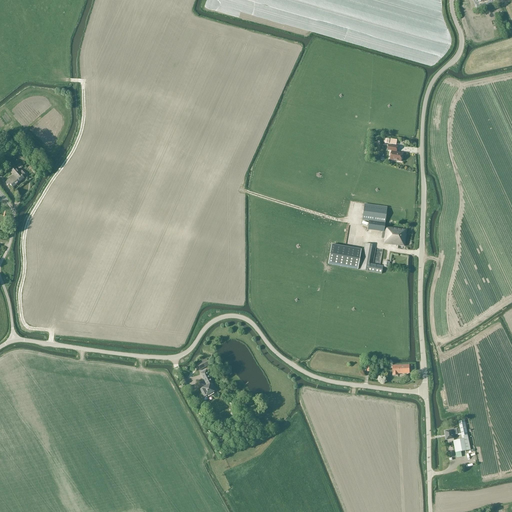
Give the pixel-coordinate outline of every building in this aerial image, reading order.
[(397,152),(392,151),(390,160),(402,162),(403,153),(397,152)] [(23,177),(25,175),(21,170),(18,171),(15,168),(11,171),(14,175),(6,182),(8,185),(9,184),(13,188),(24,179),(23,177)] [(368,230),(384,232),(387,207),(364,204),(362,221),(369,222),(368,230)] [(404,247),(406,230),(386,227),(384,244),(404,247)] [(369,264),(372,245),(365,244),(360,270),(381,274),(383,266),(369,264)] [(361,250),(332,245),(329,265),(357,270),(361,250)] [(198,365),(201,370),(209,366),(206,360),(198,365)] [(370,372),(372,362),(365,361),(363,371),(370,372)] [(410,365),(393,366),(393,376),(399,376),(399,374),(410,374),(410,370),(413,370),(412,366),(410,366),(410,365)] [(208,396),(213,393),(216,391),(206,371),(201,374),(207,385),(200,389),(205,397),(208,396)] [(460,429),(461,434),(462,439),(453,441),(457,458),(462,457),(461,452),(471,450),(465,420),(459,422),(460,429)] [(454,435),(458,434),(457,429),(445,431),(446,440),(455,439),(454,435)]
